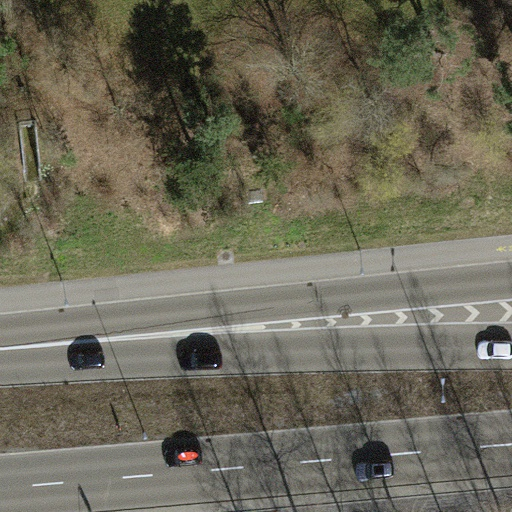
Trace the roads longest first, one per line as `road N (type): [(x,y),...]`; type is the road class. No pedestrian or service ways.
road 1 (motorway): [(511,445),(0,488)]
road 2 (primary): [(511,285),(341,304),(232,329)]
road 3 (primary): [(511,346),(372,346),(232,329)]
road 4 (primary): [(232,329),(0,349)]
